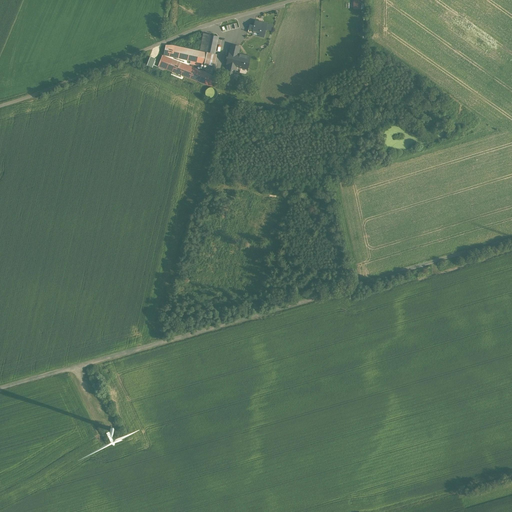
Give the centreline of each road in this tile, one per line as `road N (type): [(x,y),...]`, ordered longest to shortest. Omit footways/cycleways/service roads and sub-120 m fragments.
road 1 (track): [(511,239),(0,387)]
road 2 (unclassified): [(0,105),(204,25),(293,0)]
